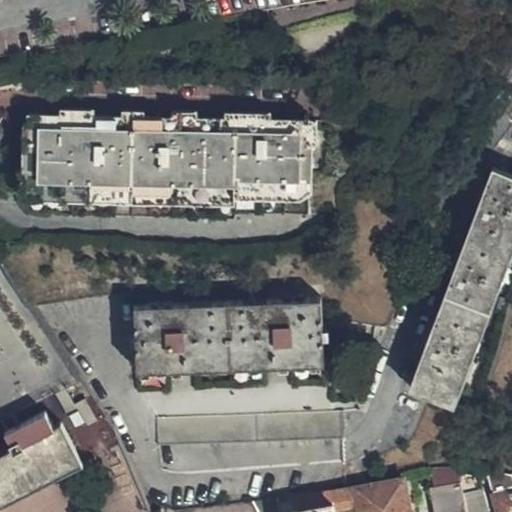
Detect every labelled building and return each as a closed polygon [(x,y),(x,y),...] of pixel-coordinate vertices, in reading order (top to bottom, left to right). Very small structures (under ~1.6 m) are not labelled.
[(309,108),(28,111),(28,189),(76,189),(76,216),(235,220),(235,212),(310,212),(309,108)] [(451,401),(511,243),(511,176),(493,169),(410,386),(451,401)] [(321,371),(320,306),(135,311),(136,376),(321,371)] [(341,433),(341,408),(156,415),(157,443),(341,433)] [(0,511),(0,505),(82,460),(61,421),(52,426),(44,410),(4,432),(11,446),(0,452),(0,511)] [(488,511),(481,483),(462,488),(456,464),(443,463),(426,467),(434,511),(488,511)] [(511,511),(511,471),(487,469),(499,511),(511,511)] [(409,511),(402,477),(330,491),(334,511),(347,511),(356,510),(356,511),(409,511)] [(334,511),(330,491),(277,501),(279,511),(334,511)] [(279,511),(277,501),(277,496),(251,501),(256,511),(279,511)]
